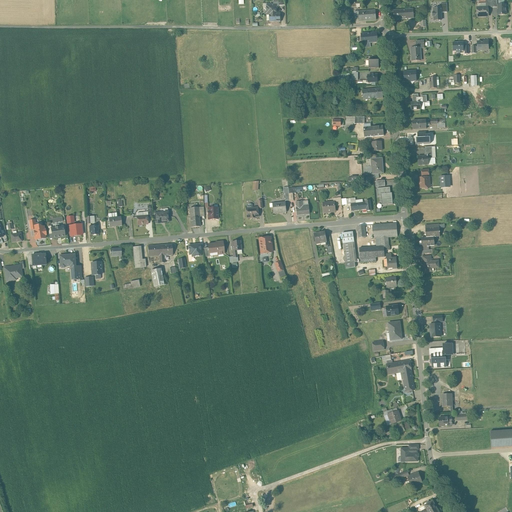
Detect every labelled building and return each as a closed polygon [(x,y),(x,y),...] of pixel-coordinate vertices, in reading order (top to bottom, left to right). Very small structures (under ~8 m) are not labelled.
[(273,5),(267,5),(267,6),(263,10),(267,13),(267,15),(270,15),(270,14),(276,14),(276,8),(279,6),(278,2),(273,2),(273,5)] [(506,5),(498,5),(499,12),(497,12),(497,14),(501,14),(501,15),(506,14),(506,5)] [(438,8),(433,8),(433,12),(432,12),(432,17),(434,17),(434,21),(438,21),(438,20),(441,20),(441,13),(441,8),(438,8)] [(486,8),(477,8),(477,11),(479,13),(479,17),(488,16),(488,8),(486,8)] [(375,10),(359,12),(359,15),(363,15),(364,21),(376,20),(375,10)] [(406,10),(394,11),(394,20),(406,19),(406,10)] [(276,14),(270,14),(270,15),(270,22),(280,22),(280,14),(276,14)] [(377,32),(361,34),(362,44),(378,42),(377,32)] [(424,40),(416,41),(416,48),(420,48),(420,49),(424,48),(424,40)] [(488,41),(483,41),(483,42),(481,42),(477,42),(478,47),(478,51),(487,50),(487,46),(488,46),(488,41)] [(463,42),(453,42),(453,51),(456,51),(456,53),(460,53),(460,51),(463,51),(463,42)] [(416,48),(411,48),(412,62),(421,61),(420,49),(420,48),(416,48)] [(370,60),(369,60),(369,68),(379,68),(379,63),(377,63),(377,59),(370,60)] [(416,71),(404,72),(405,82),(416,81),(416,71)] [(373,74),(373,75),(368,75),(368,83),(377,82),(377,74),(373,74)] [(382,87),(370,88),(371,99),(383,97),(382,87)] [(370,88),(362,89),(363,99),(371,99),(370,88)] [(418,98),(414,98),(414,102),(410,102),(411,111),(421,110),(421,109),(422,109),(422,110),(424,110),(424,103),(429,103),(427,103),(426,95),(421,96),(421,98),(418,98)] [(442,119),(430,120),(430,124),(437,124),(437,128),(442,128),(442,119)] [(425,120),(412,121),(413,130),(426,129),(425,120)] [(383,126),(371,127),(371,123),(364,124),(364,128),(365,137),(384,136),(383,126)] [(426,132),(417,132),(418,136),(414,137),(415,145),(430,144),(429,135),(426,135),(426,132)] [(381,142),(372,142),(373,151),(381,151),(381,142)] [(425,156),(418,157),(419,165),(433,164),(432,153),(425,153),(425,156)] [(382,159),(371,159),(371,167),(372,174),(378,174),(383,173),(382,159)] [(429,177),(420,178),(420,188),(425,188),(425,189),(426,190),(427,190),(428,189),(428,188),(430,188),(429,177)] [(391,197),(390,187),(377,188),(378,197),(381,196),(382,205),(393,204),(392,197),(391,197)] [(342,205),(341,199),(341,198),(333,198),(333,203),(334,202),(335,206),(342,206),(342,205)] [(370,201),(365,201),(365,202),(355,203),(350,204),(351,211),(362,210),(363,212),(364,213),(367,212),(367,211),(371,210),(370,201)] [(285,202),(274,203),(274,207),(273,207),(273,213),(286,212),(285,202)] [(333,203),(323,204),(324,212),(335,211),(335,206),(334,202),(333,203)] [(296,206),(296,209),(296,210),(297,215),(309,214),(309,205),(296,206)] [(198,207),(190,208),(191,218),(190,218),(191,227),(200,226),(199,217),(198,207)] [(217,208),(208,208),(208,212),(208,215),(208,219),(218,219),(217,208)] [(247,208),(246,208),(247,217),(250,217),(250,218),(255,218),(255,217),(258,216),(258,208),(253,208),(247,208)] [(168,212),(155,214),(156,224),(162,223),(169,222),(168,212)] [(147,216),(137,217),(138,225),(139,225),(141,225),(142,224),(148,224),(147,216)] [(117,217),(108,218),(109,227),(120,226),(119,217),(117,217)] [(396,223),(372,225),(373,239),(388,238),(397,237),(396,223)] [(81,224),(70,226),(71,236),(82,235),(81,224)] [(43,227),(38,227),(38,225),(35,226),(36,229),(34,229),(35,240),(45,238),(45,235),(46,235),(45,229),(44,229),(43,227)] [(97,225),(89,226),(90,231),(91,231),(91,235),(98,234),(97,225)] [(59,227),(55,227),(51,228),(52,235),(53,238),(64,236),(63,226),(59,227)] [(365,226),(357,226),(359,238),(366,237),(365,226)] [(432,228),(426,229),(426,237),(434,237),(440,237),(439,228),(432,228)] [(16,231),(12,232),(13,234),(10,234),(11,243),(22,242),(21,233),(16,234),(16,231)] [(325,232),(314,235),(316,245),(327,243),(325,232)] [(353,232),(342,233),(343,243),(354,242),(353,232)] [(270,237),(259,238),(261,253),(272,252),(270,237)] [(426,237),(420,238),(421,247),(428,247),(430,247),(430,244),(434,243),(434,237),(426,237)] [(388,238),(376,239),(376,247),(384,247),(389,246),(388,238)] [(240,241),(231,242),(232,251),(233,256),(233,258),(237,257),(236,250),(241,250),(240,241)] [(198,242),(188,244),(189,250),(199,249),(198,242)] [(216,243),(208,244),(209,247),(209,251),(210,251),(217,250),(218,254),(224,254),(222,242),(216,242),(216,243)] [(354,242),(343,243),(346,263),(355,263),(357,262),(354,242)] [(172,244),(163,245),(164,255),(172,255),(172,244)] [(164,255),(163,245),(153,245),(154,256),(159,256),(159,262),(165,262),(164,255)] [(141,246),(133,247),(134,260),(142,259),(141,246)] [(376,247),(359,248),(360,263),(376,262),(376,258),(385,257),(384,250),(384,247),(376,247)] [(121,248),(110,248),(110,256),(119,256),(121,256),(121,248)] [(199,249),(189,250),(190,258),(200,256),(199,249)] [(397,258),(392,258),(391,254),(386,254),(386,259),(387,259),(388,269),(397,269),(397,258)] [(75,255),(60,256),(61,269),(65,269),(67,268),(70,268),(70,269),(71,281),(82,280),(81,267),(75,267),(75,255)] [(45,256),(31,257),(32,269),(36,268),(36,271),(42,271),(42,268),(46,268),(45,256)] [(430,257),(422,257),(423,273),(431,272),(430,268),(439,268),(438,261),(431,261),(430,257)] [(184,258),(178,259),(179,268),(186,267),(184,258)] [(142,259),(134,260),(135,268),(140,267),(141,267),(141,264),(145,264),(145,259),(142,259)] [(101,262),(91,262),(92,276),(101,276),(101,269),(101,262)] [(20,266),(4,269),(6,282),(12,281),(11,277),(22,276),(21,270),(20,266)] [(160,268),(151,270),(154,285),(154,287),(164,285),(160,268)] [(93,277),(84,278),(85,287),(93,286),(93,277)] [(396,278),(386,279),(387,288),(397,287),(396,278)] [(138,280),(130,281),(130,284),(122,285),(123,289),(139,286),(138,280)] [(51,284),(51,294),(60,294),(60,284),(51,284)] [(398,306),(386,307),(387,316),(399,315),(398,306)] [(398,322),(388,323),(389,333),(386,334),(387,341),(390,341),(402,339),(401,334),(400,334),(398,322)] [(439,322),(434,322),(434,324),(430,325),(431,337),(440,337),(440,324),(439,324),(439,322)] [(378,346),(373,346),(374,351),(384,350),(383,342),(377,342),(378,346)] [(452,344),(443,345),(443,348),(443,355),(444,355),(453,355),(452,344)] [(443,355),(432,355),(432,360),(431,360),(431,363),(432,363),(432,367),(446,367),(445,359),(444,359),(444,355),(443,355)] [(409,361),(398,363),(399,372),(401,372),(401,375),(405,374),(404,371),(411,370),(409,361)] [(387,364),(388,374),(399,372),(398,363),(393,363),(387,364)] [(411,370),(404,371),(405,374),(401,375),(402,380),(400,380),(402,392),(414,390),(411,370)] [(452,394),(443,394),(443,406),(450,406),(450,408),(452,408),(452,406),(452,394)] [(397,411),(393,413),(396,423),(401,421),(397,411)] [(388,415),(384,416),(388,426),(396,423),(393,413),(388,414),(388,415)] [(447,417),(439,418),(439,426),(448,426),(452,426),(452,420),(455,420),(455,416),(452,417),(452,416),(447,417)] [(407,422),(400,425),(402,432),(410,429),(407,422)] [(511,429),(490,431),(491,448),(511,446),(511,429)] [(409,448),(401,449),(401,458),(405,458),(405,462),(417,461),(417,458),(418,457),(418,454),(417,453),(415,453),(415,450),(415,448),(409,448)] [(418,473),(407,477),(411,487),(422,483),(418,473)] [(429,503),(428,501),(427,502),(428,504),(424,506),(426,509),(427,511),(435,506),(432,501),(429,503)]
